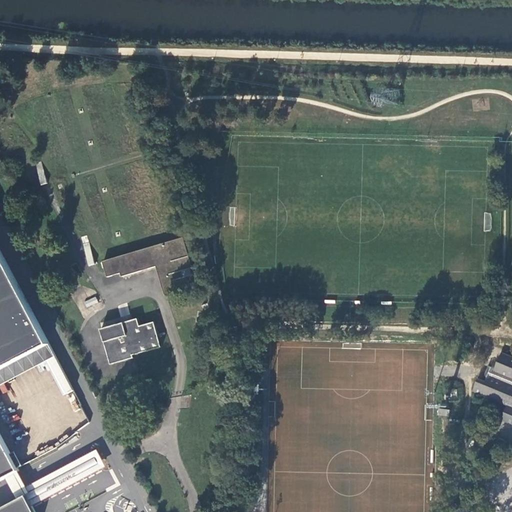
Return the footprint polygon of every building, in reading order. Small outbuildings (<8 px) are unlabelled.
[(43,160),(36,162),(43,184),(49,183),(43,160)] [(185,237),(104,260),(109,276),(122,272),(123,276),(158,266),(166,294),(200,284),(185,237)] [(88,239),(82,242),(90,264),(96,262),(88,239)] [(0,511),(36,511),(28,495),(0,510),(0,482),(22,471),(0,430),(0,370),(50,343),(0,249),(0,511)] [(84,301),(86,307),(98,302),(96,296),(84,301)] [(139,318),(102,328),(112,365),(135,358),(134,355),(162,346),(155,322),(141,326),(139,318)] [(511,356),(503,353),(497,367),(490,365),(486,374),(488,378),(487,381),(480,378),(474,390),(509,404),(503,419),(502,419),(499,427),(500,428),(504,420),(511,422),(511,356)]
